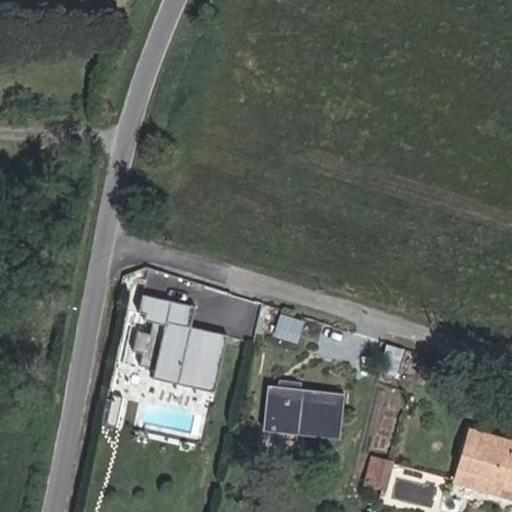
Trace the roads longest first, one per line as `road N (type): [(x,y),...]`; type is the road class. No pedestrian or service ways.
road 1 (residential): [(102,238),(511,367)]
road 2 (unclassified): [(102,238),(47,511)]
road 3 (unclassified): [(172,0),(153,42),(102,238)]
